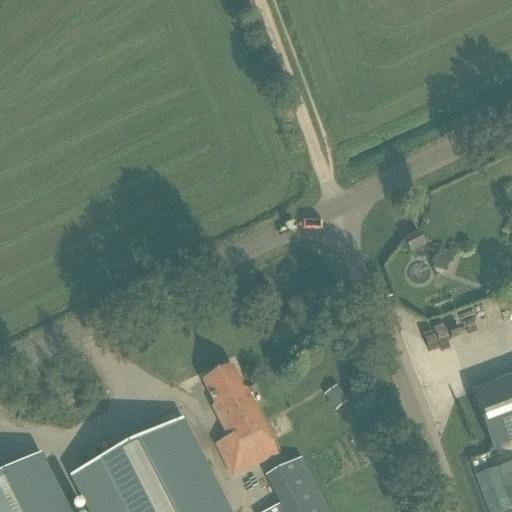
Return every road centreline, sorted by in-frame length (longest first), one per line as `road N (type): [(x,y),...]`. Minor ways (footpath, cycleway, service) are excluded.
road 1 (unclassified): [(0,373),(335,208)]
road 2 (unclassified): [(451,511),(335,208)]
road 3 (track): [(335,208),(261,0)]
road 4 (unclassified): [(335,208),(511,123)]
